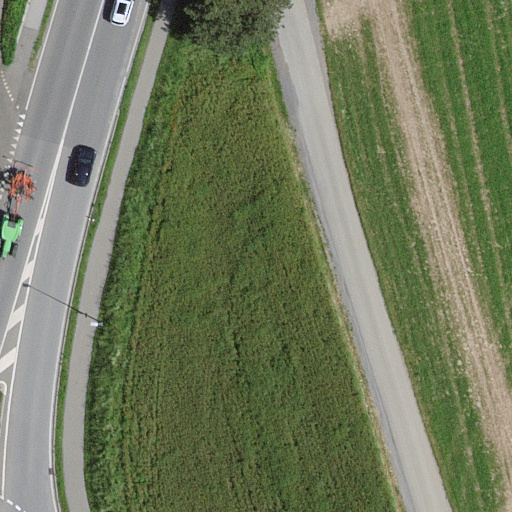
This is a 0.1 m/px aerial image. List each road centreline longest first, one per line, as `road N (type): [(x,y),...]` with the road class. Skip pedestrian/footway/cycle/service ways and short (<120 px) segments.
road 1 (residential): [(431,511),(286,0)]
road 2 (primary): [(24,511),(36,237)]
road 3 (primary): [(103,0),(36,237)]
